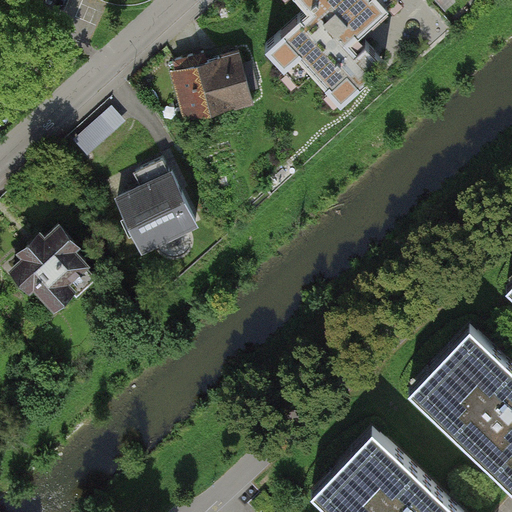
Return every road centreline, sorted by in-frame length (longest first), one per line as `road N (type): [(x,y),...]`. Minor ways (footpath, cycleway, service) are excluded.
road 1 (residential): [(511,231),(206,511)]
road 2 (residential): [(0,163),(181,0)]
